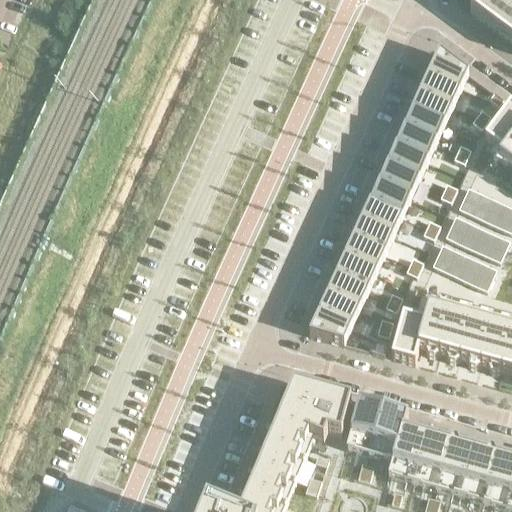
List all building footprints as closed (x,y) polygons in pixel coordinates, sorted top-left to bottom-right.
[(511,0),(477,0),(470,15),(511,46),(511,0)] [(434,69),(430,78),(462,93),(468,79),(439,57),(438,61),(434,64),(434,69)] [(425,88),(421,97),(453,111),(462,93),(430,78),(429,79),(426,83),(425,88)] [(417,106),(413,115),(445,130),(453,111),(421,97),(421,98),(417,101),(417,106)] [(494,98),(489,105),(499,112),(504,106),(494,98)] [(511,111),(510,110),(485,144),(496,152),(489,161),(497,167),(495,169),(506,177),(507,175),(511,178),(511,111)] [(413,115),(404,134),(436,149),(445,130),(413,115)] [(481,116),(477,122),(486,129),(491,123),(481,116)] [(477,122),(472,128),(482,136),(486,129),(477,122)] [(404,134),(396,152),(428,167),(436,149),(404,134)] [(460,151),(457,158),(468,163),(471,156),(460,151)] [(396,152),(387,171),(419,186),(428,167),(396,152)] [(457,158),(454,165),(465,170),(468,163),(457,158)] [(387,171),(379,189),(411,204),(419,186),(387,171)] [(379,189),(370,208),(402,223),(411,204),(379,189)] [(447,190),(444,197),(454,202),(458,195),(447,190)] [(468,193),(459,215),(486,227),(491,217),(496,206),(468,193)] [(444,197),(440,204),(451,209),(454,202),(444,197)] [(496,206),(491,217),(498,220),(502,209),(496,206)] [(370,208),(362,226),(394,241),(402,223),(370,208)] [(502,209),(498,220),(504,223),(509,212),(502,209)] [(491,217),(486,227),(493,230),(498,220),(491,217)] [(498,220),(493,230),(499,233),(504,223),(498,220)] [(455,222),(450,233),(457,236),(462,225),(455,222)] [(504,223),(499,233),(506,237),(511,226),(504,223)] [(462,225),(457,236),(464,239),(469,228),(462,225)] [(362,226),(353,245),(385,260),(394,241),(362,226)] [(430,227),(427,234),(437,239),(441,232),(430,227)] [(469,228),(464,239),(471,242),(476,231),(469,228)] [(476,231),(471,242),(478,245),(483,234),(476,231)] [(450,233),(446,243),(453,246),(457,236),(450,233)] [(427,234),(423,241),(434,246),(437,239),(427,234)] [(483,234),(478,245),(485,248),(489,238),(483,234)] [(457,236),(453,246),(459,249),(464,239),(457,236)] [(489,238),(485,248),(491,251),(496,241),(489,238)] [(464,239),(459,249),(466,253),(471,242),(464,239)] [(496,241),(491,251),(498,254),(503,244),(496,241)] [(471,242),(466,253),(473,256),(478,245),(471,242)] [(503,244),(498,254),(505,258),(510,247),(503,244)] [(353,245),(345,264),(377,278),(385,260),(353,245)] [(478,245),(473,256),(480,259),(485,248),(478,245)] [(485,248),(480,259),(486,262),(491,251),(485,248)] [(442,250),(433,272),(460,284),(465,274),(470,263),(442,250)] [(491,251),(486,262),(493,265),(498,254),(491,251)] [(498,254),(493,265),(500,268),(505,258),(498,254)] [(470,263),(465,274),(471,277),(476,266),(470,263)] [(345,264),(336,282),(368,297),(377,278),(345,264)] [(413,264),(410,271),(420,276),(424,269),(413,264)] [(476,266),(471,277),(478,280),(483,269),(476,266)] [(483,269),(478,280),(485,283),(490,272),(483,269)] [(410,271),(406,278),(417,283),(420,276),(410,271)] [(490,272),(485,283),(492,286),(497,275),(490,272)] [(465,274),(460,284),(467,287),(471,277),(465,274)] [(471,277),(467,287),(473,290),(478,280),(471,277)] [(478,280),(473,290),(480,293),(485,283),(478,280)] [(336,282),(328,301),(360,315),(368,297),(336,282)] [(485,283),(480,293),(487,297),(492,286),(485,283)] [(392,299),(389,306),(400,311),(403,304),(392,299)] [(320,318),(319,319),(351,334),(360,315),(328,301),(323,310),(320,313),(320,318)] [(403,322),(392,363),(415,369),(419,354),(426,356),(428,360),(433,362),(437,359),(447,362),(449,366),(454,368),(458,365),(468,367),(470,372),(475,373),(479,370),(489,373),(491,378),(496,379),(500,376),(511,379),(511,327),(502,325),(501,328),(493,325),(494,323),(481,319),(480,322),(472,320),(473,317),(460,313),(460,316),(451,314),(452,311),(439,308),(439,310),(431,308),(431,305),(422,303),(416,325),(403,322)] [(389,306),(386,313),(396,318),(400,311),(389,306)] [(311,336),(309,340),(344,350),(351,334),(319,319),(315,328),(311,332),(311,336)] [(382,325),(380,333),(391,336),(393,329),(382,325)] [(380,333),(378,340),(389,343),(391,336),(380,333)] [(384,361),(388,348),(376,345),(372,357),(384,361)] [(294,390),(279,426),(315,441),(314,443),(324,447),(327,438),(341,442),(351,406),(294,390)] [(359,408),(346,453),(371,460),(383,415),(383,414),(361,408),(360,409),(360,408),(359,408)] [(383,415),(371,460),(392,466),(394,466),(402,436),(404,436),(408,421),(407,421),(406,421),(384,415),(383,415)] [(285,511),(314,443),(315,441),(279,426),(275,436),(270,437),(268,442),(270,446),(265,458),(261,459),(259,464),(261,469),(256,480),(251,482),(249,486),(252,491),(242,511),(285,511)] [(392,466),(388,481),(414,488),(427,443),(404,436),(402,436),(394,466),(392,466)] [(427,443),(414,488),(437,494),(450,449),(427,443)] [(450,449),(437,494),(460,501),(473,456),(450,449)] [(473,456),(460,501),(484,507),(496,462),(473,456)] [(318,460),(315,468),(327,471),(329,464),(318,460)] [(496,462),(484,507),(502,511),(507,511),(511,496),(511,466),(511,465),(507,464),(505,465),(496,462)] [(362,469),(360,476),(372,480),(374,472),(362,469)] [(360,476),(358,484),(369,487),(372,480),(360,476)] [(310,483),(308,491),(319,494),(322,487),(310,483)] [(308,491),(305,498),(317,502),(319,494),(308,491)] [(395,498),(392,509),(399,511),(403,500),(395,498)] [(429,503),(427,511),(431,511),(438,511),(440,506),(429,503)]
